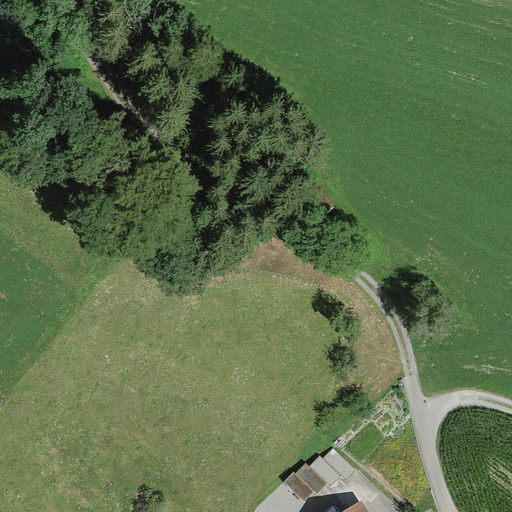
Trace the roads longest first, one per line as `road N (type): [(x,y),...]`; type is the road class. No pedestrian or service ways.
road 1 (track): [(420,417),(396,328),(360,272),(183,163),(57,0)]
road 2 (track): [(441,511),(420,417),(464,398),(511,409)]
